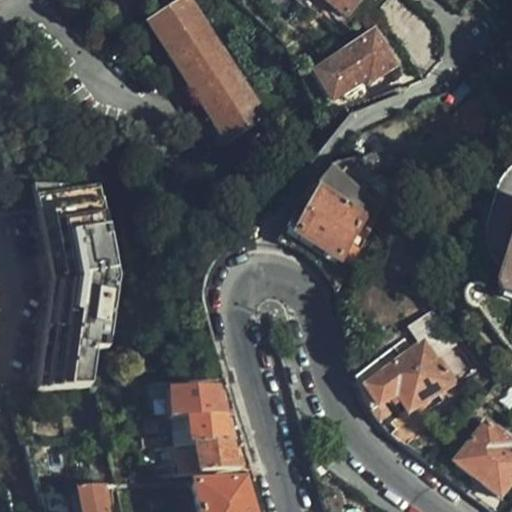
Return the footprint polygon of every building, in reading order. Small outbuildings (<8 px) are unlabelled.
[(357,0),(295,0),(315,15),(324,3),(344,18),(357,0)] [(261,120),(183,3),(146,29),(225,144),(261,120)] [(392,69),(369,36),(311,76),(328,103),(359,83),(364,89),(392,69)] [(274,244),(279,248),(282,249),(293,253),(303,259),(313,269),(324,279),(334,264),(338,266),(372,211),(337,185),(342,180),(347,183),(356,175),(350,166),(346,169),(344,166),(330,171),(317,186),(289,222),(274,244)] [(48,283),(32,396),(86,393),(92,356),(103,355),(113,285),(96,190),(31,184),(48,283)] [(501,301),(511,304),(511,252),(498,294),(501,301)] [(406,350),(358,384),(358,385),(362,395),(373,418),(386,432),(451,389),(436,366),(454,351),(434,320),(411,336),(421,351),(412,359),(406,350)] [(170,424),(185,423),(221,419),(220,393),(210,393),(169,395),(170,424)] [(188,449),(194,448),(229,446),(227,434),(223,435),(221,419),(185,423),(188,449)] [(476,483),(465,497),(486,511),(492,511),(511,486),(511,455),(506,451),(510,446),(484,427),(455,466),(476,483)] [(229,446),(194,448),(194,464),(180,465),(181,478),(238,473),(237,462),(230,463),(229,446)] [(249,511),(242,486),(191,490),(196,511),(249,511)] [(102,511),(99,491),(76,493),(79,511),(102,511)]
